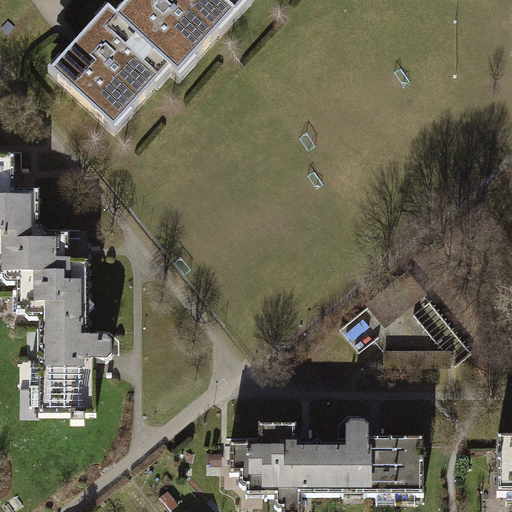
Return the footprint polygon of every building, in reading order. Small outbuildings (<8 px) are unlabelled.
[(135,0),(116,22),(176,77),(185,84),(241,23),(214,0),(135,0)] [(214,0),(241,23),(260,0),(214,0)] [(74,48),(47,75),(118,138),(176,77),(116,22),(108,14),(84,38),(74,48)] [(0,256),(7,256),(49,257),(50,198),(23,198),(21,166),(0,166),(0,256)] [(9,339),(95,340),(97,269),(78,270),(78,257),(49,257),(7,256),(9,339)] [(95,340),(40,340),(40,433),(109,434),(109,341),(95,340)] [(332,511),(331,455),(303,454),(303,436),(266,437),(266,452),(231,454),(232,487),(255,508),(332,511)] [(352,454),(331,455),(332,511),(435,508),(434,452),(379,453),(379,438),(351,439),(352,454)] [(511,511),(511,457),(503,457),(503,511),(511,511)]
